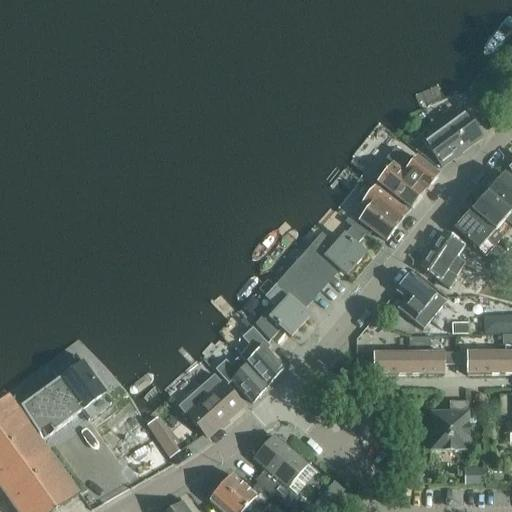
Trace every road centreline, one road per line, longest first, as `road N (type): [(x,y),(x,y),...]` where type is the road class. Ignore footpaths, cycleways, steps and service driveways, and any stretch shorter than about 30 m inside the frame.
road 1 (residential): [(286,402),(511,134)]
road 2 (residential): [(124,511),(229,451),(286,402)]
road 3 (residential): [(370,408),(387,391),(511,388)]
